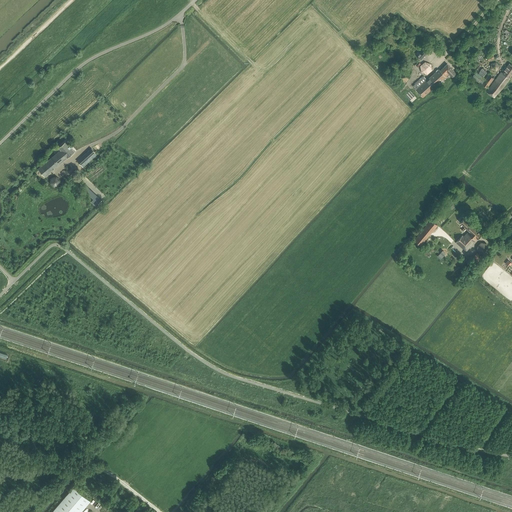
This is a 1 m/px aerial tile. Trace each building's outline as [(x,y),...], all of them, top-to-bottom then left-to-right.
[(430,50),(424,45),(422,47),(424,49),(417,57),(421,60),(430,50)] [(495,61),(492,65),(497,70),(500,66),(495,61)] [(420,66),(421,72),(427,74),(432,70),(431,64),(425,62),(420,66)] [(511,65),(509,63),(507,67),(502,73),(501,72),(487,92),(494,97),(510,78),(509,78),(511,75),(511,74),(511,65)] [(452,76),(455,73),(447,64),(440,71),(439,69),(438,69),(436,71),(436,72),(427,80),(424,76),(413,86),(423,97),(434,86),(435,87),(436,87),(435,86),(439,82),(440,83),(443,80),(443,79),(449,73),(452,76)] [(484,76),(487,71),(482,68),(479,73),(484,76)] [(482,83),(485,79),(477,74),(474,78),(482,83)] [(494,78),(489,74),(482,84),(487,87),(494,78)] [(45,176),(75,151),(66,141),(58,147),(61,150),(38,169),(45,176)] [(88,151),(77,161),(81,165),(95,152),(91,148),(88,151)] [(61,179),(56,175),(51,177),(50,182),(54,186),(60,185),(61,179)] [(102,199),(86,185),(83,189),(94,199),(91,201),(96,206),(102,199)] [(481,234),(475,228),(464,218),(460,222),(466,228),(469,231),(464,237),(462,235),(456,242),(466,251),(481,234)] [(415,239),(421,245),(438,225),(432,220),(415,239)] [(480,243),(477,247),(479,253),(484,254),(488,249),(486,244),(480,243)] [(74,487),(52,511),(82,511),(91,502),(74,487)]
